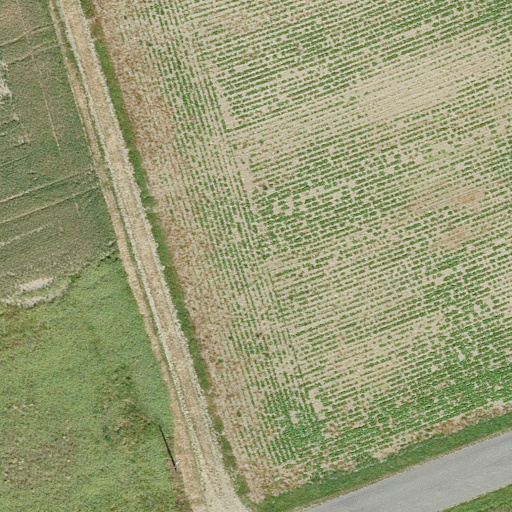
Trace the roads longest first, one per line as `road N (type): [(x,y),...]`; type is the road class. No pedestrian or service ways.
road 1 (track): [(66,0),(217,511)]
road 2 (tertiary): [(511,454),(361,511)]
